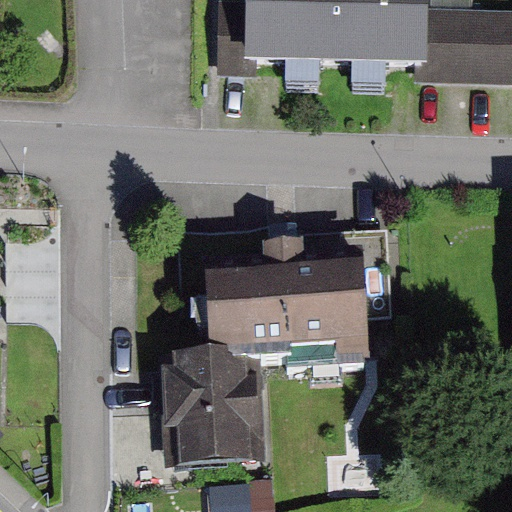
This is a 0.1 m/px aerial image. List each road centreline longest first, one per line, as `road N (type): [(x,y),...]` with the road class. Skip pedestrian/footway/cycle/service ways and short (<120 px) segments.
road 1 (residential): [(88,148),(511,163)]
road 2 (residential): [(88,148),(87,477),(80,511)]
